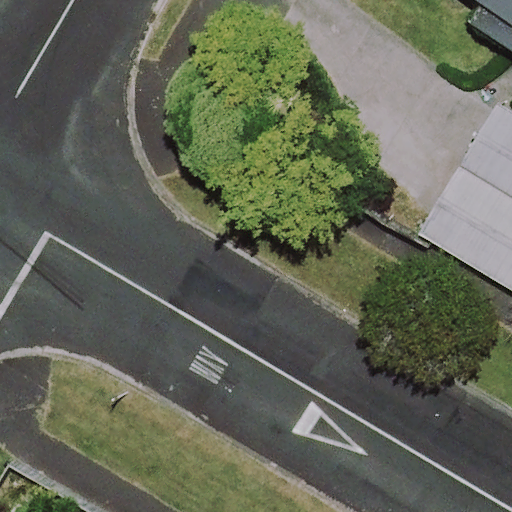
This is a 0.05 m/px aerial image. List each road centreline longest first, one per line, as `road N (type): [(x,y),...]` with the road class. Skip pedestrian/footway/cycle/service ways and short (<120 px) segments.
road 1 (residential): [(511,507),(0,201)]
road 2 (residential): [(0,127),(75,0)]
